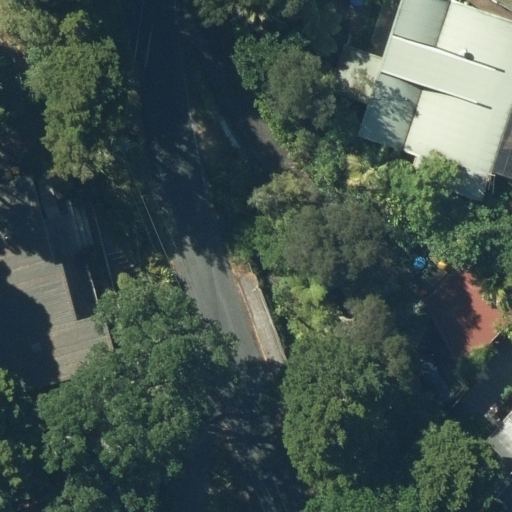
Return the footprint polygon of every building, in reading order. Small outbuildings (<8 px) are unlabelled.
[(434,186),(506,208),(511,188),(511,19),(448,0),(425,0),(382,142),(442,161),(434,186)] [(0,382),(10,417),(142,378),(123,318),(88,329),(46,176),(0,189),(0,382)] [(431,304),(475,377),(511,339),(511,321),(468,272),(431,304)] [(511,511),(511,438),(463,485),(488,511),(511,511)] [(134,511),(127,485),(29,511),(134,511)]
